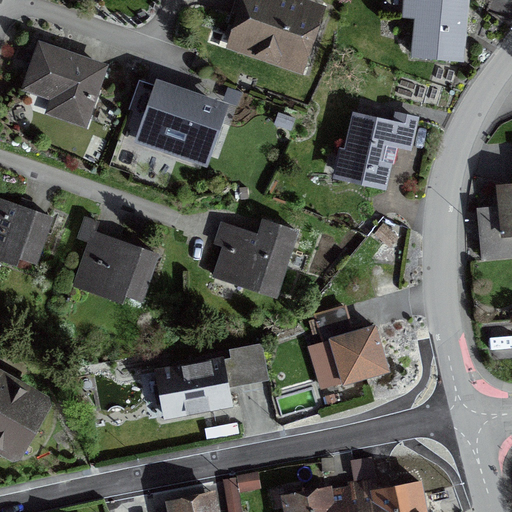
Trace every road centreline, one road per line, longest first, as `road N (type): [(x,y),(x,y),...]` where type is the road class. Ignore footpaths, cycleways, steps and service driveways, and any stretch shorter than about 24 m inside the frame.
road 1 (residential): [(0,510),(460,416)]
road 2 (residential): [(460,416),(439,297),(438,231),(453,159),(511,58)]
road 3 (residential): [(0,165),(181,227)]
road 4 (residential): [(5,3),(179,65)]
